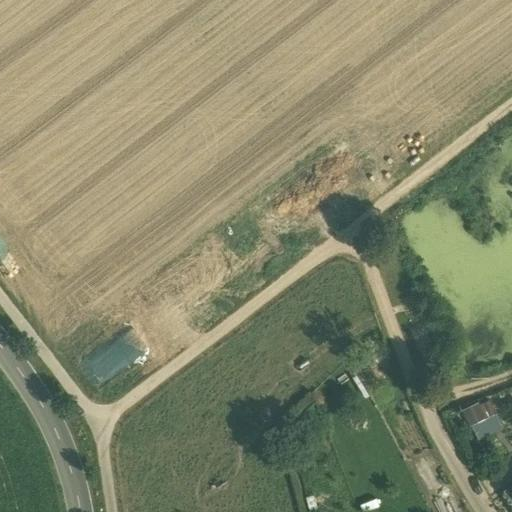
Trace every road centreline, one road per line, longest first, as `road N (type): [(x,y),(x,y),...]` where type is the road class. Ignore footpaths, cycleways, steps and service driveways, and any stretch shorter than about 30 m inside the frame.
road 1 (track): [(96,425),(348,232),(370,261),(422,406),(511,376)]
road 2 (track): [(104,493),(96,425),(0,300)]
road 3 (track): [(348,232),(511,106)]
road 4 (unclassified): [(76,511),(56,436),(0,352)]
road 5 (residential): [(422,406),(480,511)]
